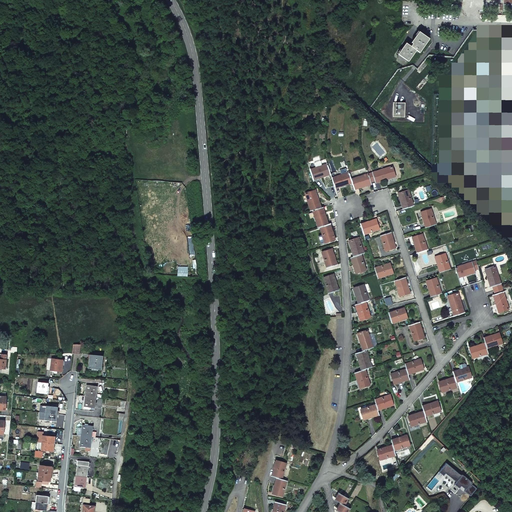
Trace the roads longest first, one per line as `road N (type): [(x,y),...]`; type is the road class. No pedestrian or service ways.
road 1 (secondary): [(170,0),(196,63),(212,258),(215,450),(200,511)]
road 2 (residential): [(361,205),(339,211),(350,359),(327,469)]
road 3 (residential): [(370,202),(386,198),(440,365)]
road 4 (residential): [(327,469),(351,460),(440,365)]
road 5 (residential): [(60,511),(73,376)]
